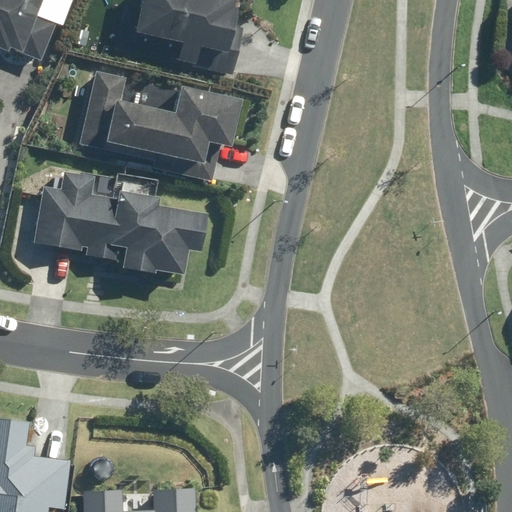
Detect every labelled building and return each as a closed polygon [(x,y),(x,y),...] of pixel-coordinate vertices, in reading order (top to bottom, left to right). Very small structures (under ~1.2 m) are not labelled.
[(0,0),(0,53),(6,56),(9,50),(40,62),(55,26),(61,28),(71,0),(0,0)] [(228,24),(233,0),(138,0),(131,33),(179,44),(175,62),(231,74),(242,28),(228,24)] [(126,77),(90,70),(74,149),(215,177),(221,148),(230,150),(240,100),(178,88),(174,111),(121,101),(126,77)] [(63,191),(42,188),(34,244),(83,251),(82,257),(122,263),(121,270),(153,275),(153,272),(179,277),(183,250),(196,252),(202,215),(155,208),(156,198),(94,188),(96,176),(65,171),(63,191)] [(0,511),(46,511),(47,506),(63,507),(68,460),(31,456),(33,444),(23,443),(26,418),(0,414),(0,511)] [(155,496),(119,497),(119,490),(83,491),(83,511),(197,511),(196,487),(155,488),(155,496)]
